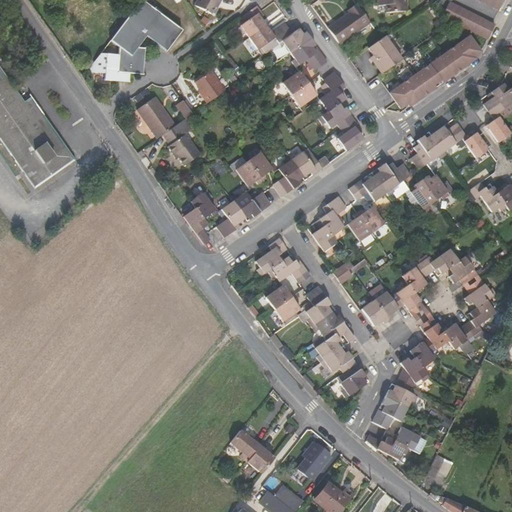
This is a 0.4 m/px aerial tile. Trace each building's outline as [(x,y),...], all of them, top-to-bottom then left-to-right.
[(89,66),(93,72),(103,73),(102,79),(128,82),(129,73),(130,67),(142,68),(143,64),(144,61),(145,48),(138,47),(142,42),(146,36),(166,51),(182,31),(139,0),(125,18),(108,41),(116,47),(115,56),(99,54),(89,66)] [(195,0),(192,7),(209,15),(215,3),(218,4),(219,0),(195,0)] [(376,0),(377,6),(384,6),(385,13),(396,13),(396,7),(405,7),(404,0),(376,0)] [(477,0),(497,10),(502,0),(477,0)] [(448,2),(441,17),(486,40),(494,25),(448,2)] [(327,29),(338,44),(368,23),(355,5),(346,10),(348,13),(327,29)] [(247,20),(239,26),(248,39),(266,27),(260,19),(263,16),(260,12),(256,6),(243,15),(247,20)] [(287,29),(283,24),(273,31),(275,33),(271,35),(266,27),(248,39),(257,51),(274,39),(287,29)] [(287,29),(274,39),(282,50),(286,49),(289,54),(309,40),(305,34),(301,36),(297,30),(291,34),(287,29)] [(466,61),(469,63),(476,58),(474,55),(480,51),(468,35),(389,93),(400,109),(407,103),(409,106),(417,100),(415,98),(421,94),(422,96),(436,87),(434,84),(440,80),(442,82),(462,68),(461,65),(466,61)] [(380,39),(368,48),(376,59),(373,62),(381,74),(401,60),(385,36),(380,39)] [(309,40),(289,54),(294,59),(290,61),(295,68),(306,60),(310,66),(322,57),(318,52),(314,54),(311,49),(314,47),(309,40)] [(322,57),(310,66),(314,71),(315,70),(326,63),(322,57)] [(75,160),(31,99),(25,103),(0,68),(0,141),(33,189),(75,160)] [(202,97),(200,98),(205,104),(223,92),(209,72),(192,84),(202,97)] [(306,79),(303,80),(298,72),(281,84),(290,96),(309,82),(306,79)] [(323,81),(322,81),(326,87),(337,78),(333,73),(323,81)] [(329,92),(318,100),(327,113),(337,105),(340,103),(344,100),(338,93),(344,88),(337,78),(326,87),(329,92)] [(309,88),(312,86),(309,82),(290,96),(299,108),(315,96),(309,88)] [(500,104),(504,110),(511,103),(511,96),(508,91),(503,85),(491,94),(493,97),(483,104),(488,113),(500,104)] [(151,99),(134,111),(154,140),(159,136),(172,128),(151,99)] [(486,126),(498,143),(510,134),(497,115),(504,110),(500,104),(488,113),(494,120),(486,126)] [(317,119),(321,125),(325,122),(329,129),(335,124),(339,129),(352,120),(344,108),(341,110),(337,105),(327,113),(317,119)] [(186,108),(178,112),(183,120),(190,115),(186,108)] [(352,120),(339,129),(343,135),(336,139),(345,152),(362,140),(356,131),(359,129),(352,120)] [(172,128),(159,136),(167,146),(164,148),(170,156),(172,154),(176,159),(181,166),(197,155),(183,135),(188,131),(181,121),(172,128)] [(431,136),(443,152),(456,144),(452,139),(463,131),(457,122),(447,130),(444,127),(431,136)] [(462,139),(476,159),(489,150),(477,133),(469,139),(463,131),(452,139),(456,144),(462,139)] [(426,165),(427,164),(437,157),(439,160),(445,155),(443,152),(431,136),(426,140),(424,136),(416,141),(419,145),(414,149),(418,154),(426,165)] [(308,152),(307,150),(289,162),(302,179),(310,173),(312,176),(321,170),(316,162),(314,159),(308,152)] [(265,179),(263,176),(271,171),(258,154),(247,162),(261,182),(265,179)] [(411,159),(419,170),(426,165),(418,154),(411,159)] [(329,164),(324,157),(316,162),(321,170),(329,164)] [(289,162),(287,159),(281,164),(283,166),(277,171),(282,178),(277,182),(286,195),(298,186),(296,183),(302,179),(289,162)] [(261,182),(247,162),(234,171),(247,188),(255,182),(257,184),(261,182)] [(386,194),(389,197),(395,192),(393,189),(403,182),(404,180),(396,170),(392,164),(387,168),(384,164),(376,169),(379,172),(373,176),(386,194)] [(396,170),(404,180),(411,176),(403,165),(396,170)] [(368,193),(375,202),(386,194),(373,176),(366,181),(363,178),(354,185),(363,197),(368,193)] [(441,196),(443,199),(450,195),(437,178),(432,182),(430,179),(423,184),(435,201),(441,196)] [(286,195),(277,182),(271,186),(271,187),(280,199),(286,195)] [(409,189),(403,182),(393,189),(395,192),(398,197),(409,189)] [(498,207),(501,210),(506,206),(497,194),(493,187),(487,191),(481,183),(470,191),(476,199),(481,196),(492,211),(498,207)] [(431,208),(429,204),(435,201),(423,184),(416,189),(418,192),(413,195),(425,212),(431,208)] [(354,185),(348,189),(356,201),(363,197),(354,185)] [(506,206),(508,209),(511,206),(511,189),(509,185),(497,194),(506,206)] [(264,210),(255,198),(250,201),(244,193),(238,198),(237,195),(230,199),(232,202),(245,220),(249,217),(251,220),(264,210)] [(270,206),(262,195),(261,193),(255,198),(264,210),(270,206)] [(209,214),(211,217),(216,214),(201,194),(189,203),(194,209),(201,219),(209,214)] [(333,200),(341,212),(346,208),(338,196),(333,200)] [(322,223),(332,237),(344,228),(335,216),(341,212),(333,200),(322,208),(327,215),(320,220),(322,223)] [(245,220),(232,202),(219,211),(226,220),(220,224),(229,236),(239,229),(237,225),(245,220)] [(365,213),(363,210),(358,214),(372,233),(384,224),(372,208),(365,213)] [(201,219),(194,209),(181,218),(201,246),(209,241),(205,235),(201,230),(206,226),(201,219)] [(354,216),(356,219),(348,225),(360,242),(372,233),(358,214),(354,216)] [(318,225),(321,229),(312,235),(324,252),(337,243),(332,237),(322,223),(318,225)] [(229,236),(220,224),(215,228),(223,240),(229,236)] [(261,269),(257,271),(262,277),(268,272),(283,262),(279,257),(288,250),(279,239),(269,246),(272,250),(256,263),(261,269)] [(449,250),(433,261),(430,257),(421,263),(429,275),(437,269),(441,274),(445,272),(448,270),(461,260),(457,255),(454,257),(449,250)] [(468,263),(471,260),(468,256),(461,260),(448,270),(451,275),(448,277),(453,284),(459,280),(463,285),(477,275),(468,263)] [(283,262),(268,272),(272,279),(276,276),(280,282),(293,274),(296,278),(307,271),(300,261),(297,263),(296,261),(293,263),(289,257),(283,262)] [(429,275),(421,263),(403,277),(409,285),(415,293),(427,285),(424,279),(429,275)] [(337,279),(349,270),(346,264),(333,273),(337,279)] [(341,285),(354,276),(349,270),(337,279),(341,285)] [(307,271),(296,278),(296,279),(300,285),(310,278),(311,277),(307,271)] [(492,288),(488,290),(480,279),(466,290),(470,295),(464,299),(468,305),(471,302),(476,309),(489,299),(496,294),(492,288)] [(386,294),(380,285),(369,293),(375,302),(389,321),(393,318),(391,315),(405,305),(396,294),(393,296),(391,298),(388,293),(386,294)] [(415,293),(409,285),(396,294),(405,305),(412,316),(417,313),(421,310),(425,307),(415,293)] [(292,293),(289,295),(283,287),(267,299),(275,311),(295,297),(292,293)] [(308,294),(307,295),(311,301),(322,293),(318,287),(317,288),(308,294)] [(315,307),(306,313),(311,319),(308,321),(312,327),(331,313),(335,311),(333,308),(330,310),(328,308),(331,306),(322,293),(311,301),(315,307)] [(295,302),(297,301),(295,297),(275,311),(284,323),(297,313),(301,310),(295,302)] [(490,308),(494,305),(489,299),(476,309),(473,311),(469,313),(474,320),(466,325),(473,336),(482,330),(478,325),(495,314),(490,308)] [(389,321),(375,302),(362,310),(374,327),(382,321),(385,324),(389,321)] [(425,307),(421,310),(425,316),(429,321),(433,318),(430,313),(425,307)] [(297,313),(305,324),(308,321),(311,319),(306,313),(303,308),(301,310),(297,313)] [(331,313),(312,327),(316,333),(320,331),(324,337),(327,341),(336,335),(337,336),(348,328),(339,317),(336,319),(331,313)] [(417,313),(412,316),(417,322),(420,327),(424,324),(421,319),(417,313)] [(428,338),(436,349),(449,341),(443,332),(433,318),(429,321),(420,327),(428,338)] [(449,341),(455,348),(473,336),(466,325),(459,330),(455,324),(443,332),(449,341)] [(339,339),(344,336),(349,343),(355,339),(348,328),(337,336),(336,335),(327,341),(316,349),(320,355),(317,358),(321,363),(342,349),(338,343),(341,341),(339,339)] [(271,340),(278,350),(284,346),(277,336),(271,340)] [(327,341),(324,337),(313,345),(316,349),(327,341)] [(434,360),(430,354),(434,351),(436,349),(428,338),(411,351),(415,358),(422,368),(434,360)] [(279,351),(289,362),(295,357),(285,346),(279,351)] [(342,349),(321,363),(325,369),(328,366),(333,373),(340,368),(344,374),(357,364),(348,352),(345,353),(342,349)] [(421,379),(423,381),(428,377),(422,368),(415,358),(410,362),(408,359),(401,363),(402,365),(405,368),(399,380),(413,387),(415,383),(421,379)] [(357,364),(344,374),(348,379),(341,384),(346,390),(342,393),(347,399),(362,387),(367,384),(363,378),(366,376),(357,364)] [(328,381),(335,376),(333,373),(328,366),(325,369),(321,371),(328,381)] [(417,397),(410,394),(412,388),(413,387),(399,380),(396,386),(393,392),(389,391),(386,398),(407,409),(411,402),(414,404),(417,397)] [(407,417),(404,416),(407,409),(386,398),(382,405),(386,407),(383,413),(379,411),(376,416),(390,424),(393,419),(404,424),(407,417)] [(373,423),(387,430),(390,424),(376,416),(373,423)] [(252,436),(250,437),(240,429),(230,442),(242,451),(239,455),(263,473),(275,458),(269,452),(270,450),(252,436)] [(420,438),(401,429),(395,441),(410,449),(413,451),(420,454),(426,441),(420,438)] [(401,455),(405,457),(410,449),(395,441),(386,437),(382,443),(381,442),(370,436),(366,443),(375,451),(377,451),(398,462),(401,455)] [(307,457),(299,468),(310,477),(311,476),(314,478),(332,456),(329,454),(330,452),(318,443),(317,445),(314,442),(304,455),(307,457)] [(437,454),(426,477),(442,485),(453,462),(437,454)] [(228,482),(231,479),(226,474),(223,478),(228,482)] [(328,511),(339,511),(354,493),(346,486),(341,493),(329,483),(314,501),(328,511)] [(283,484),(275,496),(296,511),(304,499),(283,484)] [(261,503),(262,503),(270,492),(269,492),(261,503)] [(275,496),(270,492),(262,503),(272,511),(296,511),(297,511),(296,511),(275,496)] [(442,497),(438,502),(442,504),(441,506),(450,511),(461,511),(464,508),(442,497)]
